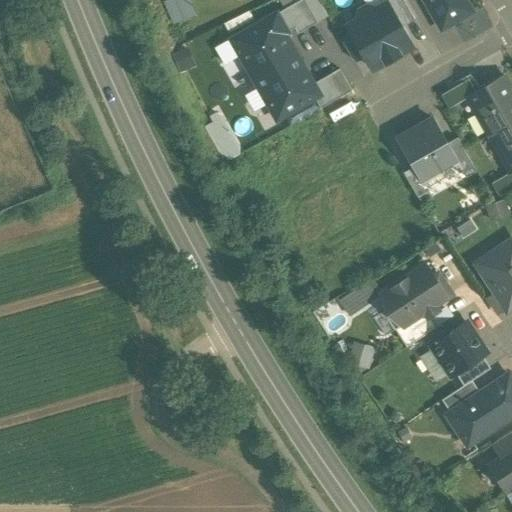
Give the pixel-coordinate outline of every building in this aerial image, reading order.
[(195,12),(190,0),(167,0),(175,20),(195,12)] [(316,20),(304,0),(300,0),(274,15),(287,37),(316,20)] [(406,0),(384,0),(386,3),(387,3),(401,27),(417,18),(406,0)] [(425,0),(442,29),(473,12),(465,0),(425,0)] [(386,3),(375,10),(374,8),(368,6),(360,11),(359,17),(359,19),(348,25),(352,32),(364,53),(373,69),(412,46),(401,27),(387,3),(386,3)] [(232,40),(252,74),(294,50),(287,37),(274,15),(232,40)] [(352,32),(341,39),(353,59),(364,53),(352,32)] [(174,52),(180,69),(195,64),(190,47),(174,52)] [(294,50),(252,74),(278,118),(317,96),(320,94),(314,83),(294,50)] [(352,89),(340,68),(314,83),(320,94),(317,96),(322,106),(352,89)] [(511,121),(511,88),(505,76),(466,98),(488,136),(511,121)] [(204,120),(222,161),(242,153),(224,112),(204,120)] [(446,144),(431,119),(398,137),(417,170),(424,183),(457,165),(446,144)] [(511,171),(511,121),(488,136),(509,173),(511,171)] [(457,138),(446,144),(457,165),(461,171),(472,165),(457,138)] [(417,170),(406,177),(417,196),(428,190),(424,183),(417,170)] [(511,240),(498,250),(500,253),(499,258),(481,269),(508,310),(511,306),(511,240)] [(426,265),(383,293),(389,302),(386,304),(384,310),(389,317),(395,319),(398,317),(403,324),(404,326),(425,312),(429,318),(430,317),(439,311),(435,305),(452,294),(439,274),(434,277),(426,265)] [(425,312),(404,326),(403,324),(396,329),(407,347),(437,327),(430,317),(429,318),(425,312)] [(467,322),(432,345),(452,375),(482,355),(487,352),(467,322)] [(482,355),(456,373),(464,386),(473,380),(491,368),(482,355)] [(450,412),(447,414),(457,430),(462,427),(473,443),(511,416),(511,378),(509,374),(480,392),(450,412)] [(464,386),(442,400),(450,412),(480,392),(473,380),(464,386)] [(511,431),(493,444),(501,457),(511,450),(511,431)] [(511,450),(501,457),(490,465),(506,490),(511,486),(511,450)]
